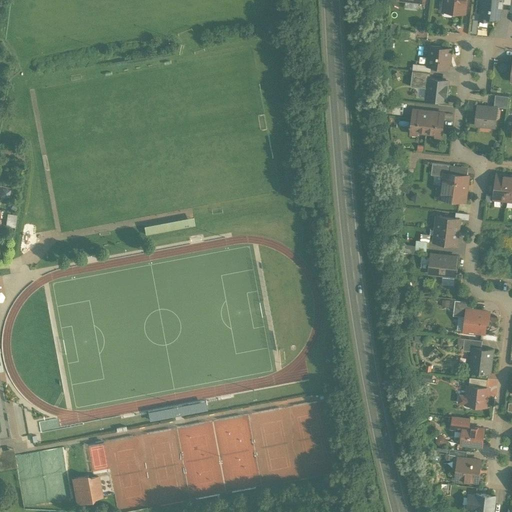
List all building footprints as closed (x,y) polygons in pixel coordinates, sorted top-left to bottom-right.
[(443,0),(443,10),(464,12),(465,0),(443,0)] [(482,0),(482,3),(480,3),(479,14),(499,17),(500,5),(502,6),(502,2),(502,0),(482,0)] [(450,48),(429,46),(427,64),(431,65),(448,67),(449,61),(450,62),(450,56),(449,56),(450,48)] [(427,64),(413,63),(412,69),(430,71),(431,65),(427,64)] [(412,69),(410,82),(421,84),(421,77),(429,78),(430,71),(412,69)] [(429,78),(421,77),(421,84),(420,86),(427,87),(426,97),(445,99),(447,80),(429,78)] [(508,96),(495,94),(493,107),(496,107),(496,106),(507,108),(508,96)] [(403,113),(404,100),(393,100),(392,112),(403,113)] [(488,106),(477,105),(475,124),(494,126),(496,107),(493,107),(493,106),(492,106),(488,106)] [(428,111),(413,109),(411,129),(417,129),(417,130),(426,131),(428,110),(428,111)] [(443,113),(428,111),(428,110),(426,131),(435,132),(435,131),(441,132),(444,112),(443,112),(443,113)] [(450,164),(432,161),(430,174),(443,175),(443,172),(449,172),(450,164)] [(449,172),(443,172),(443,175),(441,191),(444,191),(443,198),(444,198),(446,200),(451,200),(453,199),(464,200),(468,175),(449,172)] [(496,174),(493,198),(507,199),(510,176),(496,174)] [(15,225),(16,213),(7,212),(6,224),(15,225)] [(460,218),(436,215),(437,216),(436,228),(457,231),(458,218),(460,218)] [(193,216),(143,225),(145,233),(194,224),(193,216)] [(457,231),(436,228),(434,241),(433,240),(433,241),(456,244),(457,243),(455,243),(457,231)] [(406,250),(427,250),(427,238),(416,238),(416,244),(406,244),(406,250)] [(458,256),(430,253),(428,272),(456,275),(458,256)] [(472,301),(455,299),(453,311),(466,312),(466,308),(471,309),(472,301)] [(471,309),(466,308),(466,312),(465,320),(468,320),(467,330),(484,332),(485,321),(488,322),(489,314),(482,313),(482,310),(471,309)] [(482,340),(464,337),(463,349),(471,350),(472,346),(481,347),(482,340)] [(481,347),(472,346),(471,350),(469,370),(490,372),(493,349),(481,347)] [(487,378),(469,376),(468,385),(486,387),(487,378)] [(468,385),(467,384),(466,395),(469,395),(468,403),(469,403),(472,407),(475,404),(486,405),(487,393),(485,393),(486,387),(468,385)] [(147,412),(149,421),(207,410),(206,401),(147,412)] [(22,403),(8,405),(12,434),(26,432),(22,403)] [(469,418),(453,416),(451,428),(462,429),(463,425),(468,426),(469,418)] [(468,426),(463,425),(462,429),(461,443),(481,445),(483,428),(468,426)] [(467,450),(449,448),(448,458),(458,460),(458,456),(466,457),(467,450)] [(8,449),(0,450),(0,468),(16,466),(13,453),(9,454),(8,449)] [(466,457),(458,456),(458,460),(455,478),(477,480),(480,459),(466,457)] [(84,476),(73,478),(78,502),(92,500),(92,497),(101,495),(97,476),(85,478),(84,476)] [(492,511),(495,495),(476,492),(475,494),(468,493),(467,506),(474,507),(473,511),(492,511)]
